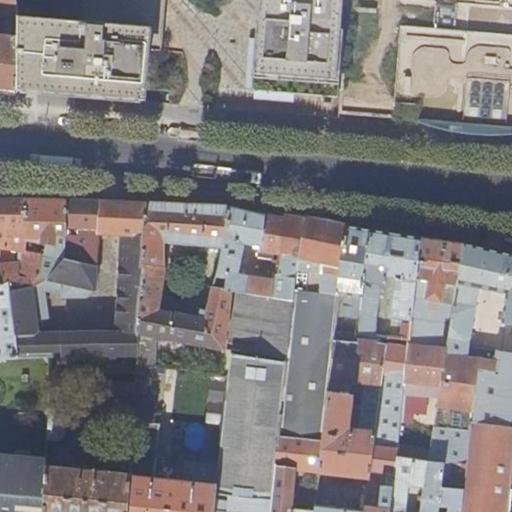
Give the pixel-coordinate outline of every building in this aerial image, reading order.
[(0,0),(0,89),(17,92),(17,84),(18,20),(17,0),(0,0)] [(96,82),(96,90),(129,93),(143,93),(144,83),(147,49),(159,50),(162,0),(80,0),(78,24),(74,80),(96,82)] [(265,0),(263,27),(262,38),(264,38),(261,83),(284,85),(311,87),(336,89),(342,0),(265,0)] [(511,0),(347,0),(340,89),(338,108),(354,110),(354,114),(385,117),(418,119),(423,47),(460,50),(460,55),(511,59),(511,0)] [(18,20),(17,84),(58,87),(84,89),(96,90),(96,82),(74,80),(78,24),(63,23),(51,22),(18,20)] [(511,59),(460,55),(460,50),(423,47),(418,119),(420,123),(431,126),(437,126),(445,127),(458,132),(477,134),(489,135),(511,132),(511,59)] [(26,226),(27,197),(2,198),(0,197),(0,246),(9,248),(11,226),(26,226)] [(99,234),(102,200),(77,199),(27,197),(26,226),(11,226),(9,248),(19,250),(26,251),(28,241),(35,242),(34,252),(40,253),(39,277),(20,276),(9,281),(10,292),(34,287),(45,282),(49,279),(67,259),(55,245),(57,234),(80,236),(80,242),(75,241),(73,261),(97,266),(99,234)] [(51,356),(137,354),(138,313),(139,311),(145,265),(142,264),(148,202),(121,201),(102,200),(99,234),(122,235),(120,268),(119,268),(119,269),(117,268),(116,274),(120,275),(115,331),(38,333),(37,323),(47,322),(49,320),(45,282),(34,287),(10,292),(18,356),(51,356)] [(138,313),(137,354),(137,364),(154,366),(156,337),(225,348),(233,288),(214,285),(206,310),(201,309),(199,317),(159,309),(165,269),(165,242),(222,246),(230,205),(199,204),(148,202),(142,264),(145,265),(139,311),(138,313)] [(238,289),(292,297),(294,280),(306,216),(295,214),(230,205),(222,246),(214,285),(233,288),(238,289)] [(286,359),(286,363),(279,436),(323,441),(333,341),(334,331),(338,293),(349,223),(331,220),(306,216),(294,280),(292,297),(286,359)] [(354,224),(349,223),(338,293),(346,294),(343,315),(360,317),(373,227),(363,226),(354,224)] [(398,230),(373,227),(360,317),(358,332),(375,334),(381,282),(385,283),(386,275),(394,276),(388,317),(410,319),(415,296),(424,234),(398,230)] [(445,238),(424,234),(415,296),(442,301),(443,292),(445,281),(457,283),(464,241),(445,238)] [(446,351),(469,354),(480,287),(494,289),(508,292),(503,319),(511,321),(511,250),(500,248),(464,241),(457,283),(455,295),(447,345),(446,351)] [(0,265),(6,283),(9,281),(20,276),(39,277),(40,253),(34,252),(26,251),(19,250),(19,263),(0,264),(0,265)] [(73,261),(67,259),(49,279),(61,281),(61,298),(87,298),(96,289),(99,266),(97,266),(73,261)] [(0,357),(18,356),(10,292),(9,281),(6,283),(0,286),(0,357)] [(455,295),(457,283),(445,281),(443,292),(455,295)] [(238,289),(230,348),(286,359),(292,297),(238,289)] [(442,301),(415,296),(410,319),(409,323),(408,338),(407,341),(437,345),(442,301)] [(408,338),(409,323),(402,323),(400,337),(408,338)] [(334,331),(333,341),(357,343),(357,342),(358,332),(334,331)] [(333,341),(323,441),(320,470),(368,475),(374,432),(351,430),(350,437),(342,436),(343,422),(347,423),(350,394),(346,393),(348,381),(380,384),(385,344),(381,344),(380,342),(357,342),(357,343),(333,341)] [(407,341),(407,346),(403,385),(440,388),(446,351),(447,345),(437,345),(407,341)] [(364,510),(363,511),(388,511),(395,456),(399,424),(403,385),(407,346),(385,343),(385,344),(380,384),(374,432),(368,475),(364,510)] [(477,367),(470,412),(470,421),(510,426),(511,412),(511,351),(497,350),(496,357),(495,369),(477,367)] [(469,354),(446,351),(440,388),(437,407),(470,412),(477,367),(495,369),(496,357),(469,354)] [(217,466),(212,511),(270,511),(279,436),(286,363),(230,352),(228,374),(217,466)] [(107,394),(135,396),(135,383),(108,381),(107,394)] [(440,388),(403,385),(399,424),(433,427),(437,407),(440,388)] [(106,406),(134,408),(135,396),(107,394),(106,406)] [(50,408),(49,440),(58,440),(66,433),(67,409),(50,408)] [(160,424),(133,421),(130,473),(127,511),(212,511),(217,466),(185,462),(183,480),(153,476),(160,424)] [(464,464),(458,511),(507,511),(510,487),(511,467),(511,426),(510,426),(470,421),(469,430),(464,464)] [(433,427),(428,462),(464,464),(469,430),(433,427)] [(323,441),(279,436),(270,511),(315,511),(316,505),(317,492),(311,491),(308,510),(290,508),(296,469),(320,472),(320,470),(323,441)] [(395,456),(388,511),(403,511),(406,492),(405,491),(406,483),(424,486),(428,462),(395,456)] [(0,511),(44,511),(48,466),(0,461),(0,511)] [(458,511),(464,464),(428,462),(424,486),(419,511),(458,511)] [(48,466),(44,511),(127,511),(130,473),(48,466)]
